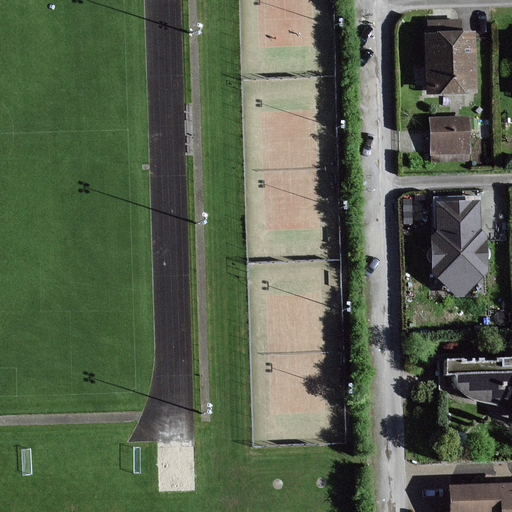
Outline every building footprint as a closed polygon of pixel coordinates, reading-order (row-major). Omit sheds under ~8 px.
[(426,36),(422,36),(424,95),(472,93),(470,35),(457,36),(456,22),(426,23),(426,36)] [(464,120),(428,121),(428,151),(465,150),(464,120)] [(457,295),(480,273),(479,236),(476,236),(475,199),(431,200),(432,238),(428,238),(429,276),(457,295)] [(511,361),(439,363),(440,389),(511,426),(511,361)] [(511,511),(511,487),(446,490),(446,511),(511,511)]
